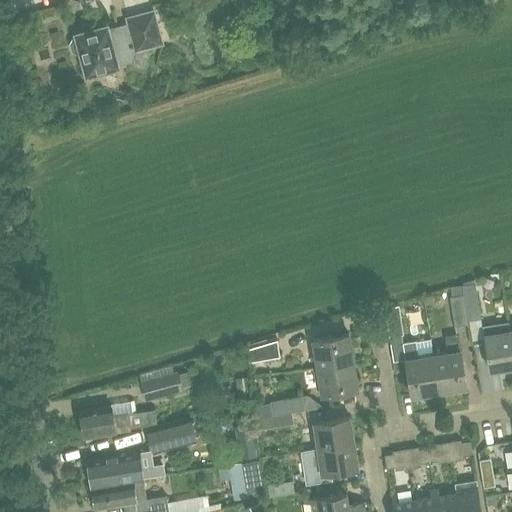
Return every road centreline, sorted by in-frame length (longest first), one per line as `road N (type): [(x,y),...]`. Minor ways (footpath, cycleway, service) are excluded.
road 1 (residential): [(49,511),(0,201)]
road 2 (residential): [(511,402),(434,428),(374,430)]
